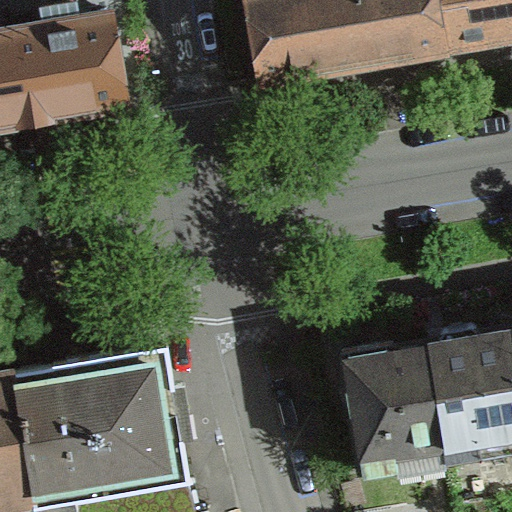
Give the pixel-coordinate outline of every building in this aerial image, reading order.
[(246,0),(259,78),(328,66),(447,46),(438,0),(246,0)] [(438,0),(447,46),(462,43),(505,36),(498,0),(438,0)] [(511,0),(498,0),(505,36),(511,34),(511,0)] [(19,121),(51,115),(51,112),(127,99),(111,9),(0,28),(0,120),(18,118),(19,121)] [(441,334),(428,337),(447,454),(480,448),(478,433),(511,427),(511,325),(511,322),(477,328),(476,324),(471,321),(466,322),(444,326),(441,330),(441,334)] [(447,454),(428,337),(393,342),(392,337),(383,339),(343,346),(363,468),(447,454)] [(196,511),(187,474),(165,341),(63,358),(13,367),(32,476),(38,511),(196,511)] [(0,481),(32,476),(13,367),(0,368),(0,481)]
